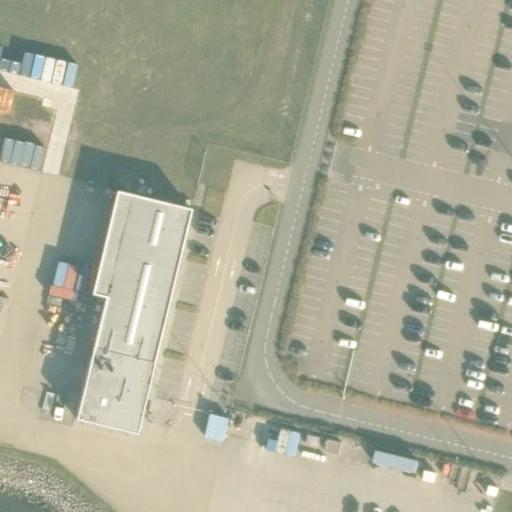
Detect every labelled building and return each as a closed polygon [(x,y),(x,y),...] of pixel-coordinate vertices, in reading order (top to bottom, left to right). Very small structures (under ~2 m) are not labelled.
[(191,209),(130,194),(76,419),(137,434),(191,209)] [(0,264),(24,270),(29,247),(1,241),(0,245),(0,264)] [(91,292),(97,269),(63,260),(57,284),(91,292)] [(0,366),(1,367),(18,287),(0,283),(0,366)] [(217,414),(213,437),(233,440),(237,417),(217,414)] [(262,417),(251,465),(279,472),(291,424),(262,417)] [(342,443),(328,440),(326,451),(339,454),(342,443)] [(418,461),(377,451),(374,463),(416,473),(418,461)]
